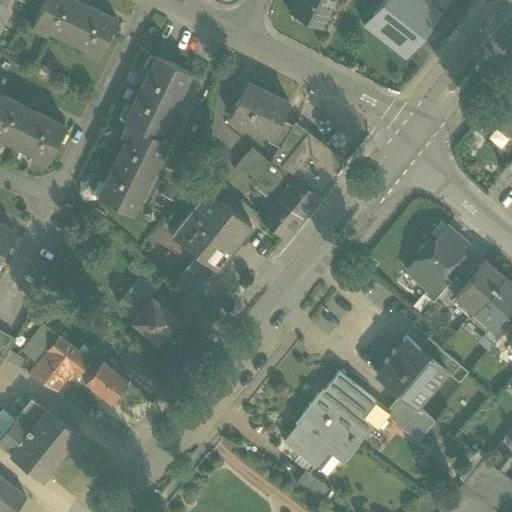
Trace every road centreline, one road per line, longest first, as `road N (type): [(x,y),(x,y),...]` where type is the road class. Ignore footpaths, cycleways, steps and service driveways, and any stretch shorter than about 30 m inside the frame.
road 1 (tertiary): [(113,511),(413,141)]
road 2 (residential): [(54,198),(147,0)]
road 3 (residential): [(413,141),(376,105),(245,37)]
road 4 (tertiary): [(413,141),(511,19)]
road 5 (residential): [(511,242),(446,186),(413,141)]
